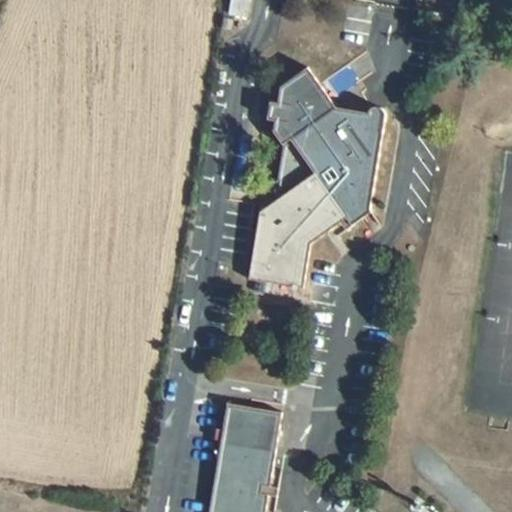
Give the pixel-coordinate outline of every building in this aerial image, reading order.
[(251,0),(231,0),(229,15),(248,18),(251,0)] [(336,108),(309,68),(281,88),(279,104),(271,102),(269,119),(277,120),(274,132),(283,146),(274,202),(261,212),(249,279),(304,288),(312,243),(341,222),(348,218),(352,225),(353,226),(372,212),(386,118),(385,111),(380,108),(374,108),(369,113),(336,108)] [(352,225),(348,218),(341,222),(346,230),(352,225)] [(277,451),(221,442),(209,511),(266,511),(269,495),(271,487),(277,451)] [(278,489),(271,487),(269,495),(277,497),(278,489)]
